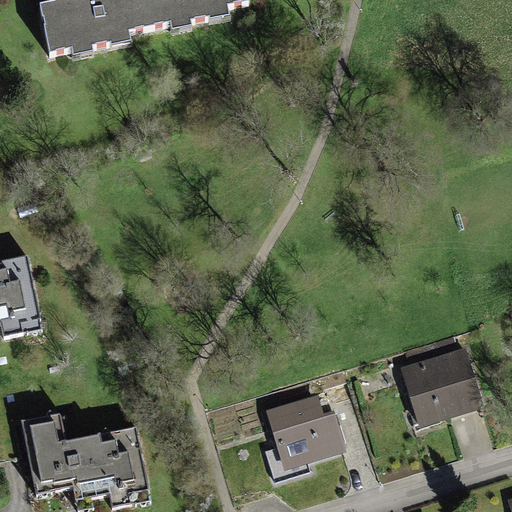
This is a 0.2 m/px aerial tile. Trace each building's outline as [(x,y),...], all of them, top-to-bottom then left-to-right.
[(152,39),(143,0),(53,0),(39,3),(52,62),(152,39)] [(253,17),(249,0),(143,0),(152,39),(253,17)] [(0,312),(2,312),(11,346),(50,336),(28,250),(0,256),(0,312)] [(472,353),(406,374),(425,434),(491,413),(472,353)] [(338,397),(275,420),(296,480),(359,458),(338,397)] [(61,413),(22,421),(37,493),(74,485),(78,503),(148,488),(135,426),(67,441),(61,413)]
